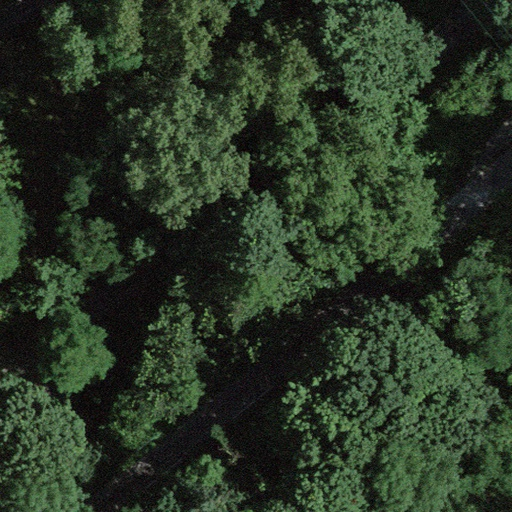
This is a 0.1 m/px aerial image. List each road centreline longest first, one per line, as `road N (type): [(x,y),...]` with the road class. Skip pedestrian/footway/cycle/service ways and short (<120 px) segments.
road 1 (residential): [(472,0),(8,363),(145,511)]
road 2 (residential): [(73,511),(511,139)]
